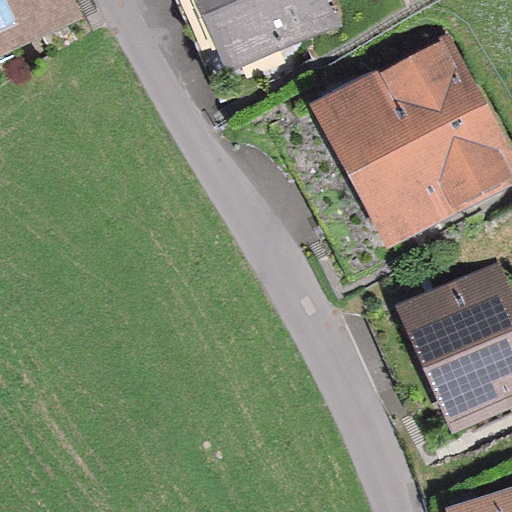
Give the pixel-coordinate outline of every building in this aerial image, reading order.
[(0,0),(0,39),(59,11),(53,0),(0,0)] [(210,0),(200,0),(242,92),(296,68),(281,37),(236,57),(210,0)] [(210,0),(236,57),(281,37),(325,17),(317,0),(210,0)] [(510,171),(446,52),(340,108),(403,228),(510,171)] [(511,315),(496,279),(418,314),(441,365),(404,381),(434,449),(474,432),(467,414),(511,393),(511,315)] [(511,511),(511,501),(481,511),(511,511)]
